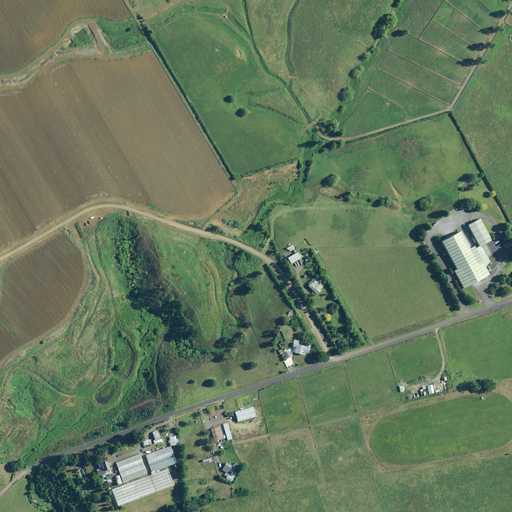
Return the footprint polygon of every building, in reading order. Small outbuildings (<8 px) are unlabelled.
[(468,221),(480,243),(492,237),(479,215),(468,221)] [(154,220),(144,217),(142,223),(152,226),(154,220)] [(440,238),(464,285),(489,272),(473,241),(467,244),(459,228),(440,238)] [(301,258),(297,252),(287,258),(290,264),(301,258)] [(322,287),(315,280),(312,283),(311,282),(308,286),(317,294),(321,290),(320,289),(322,287)] [(308,353),(310,344),(294,340),(292,346),(293,347),(292,349),(294,349),(293,352),(303,355),(304,352),(308,353)] [(255,417),(253,407),(234,412),(237,422),(255,417)] [(231,439),(227,423),(223,424),(227,440),(231,439)] [(223,438),(219,427),(211,429),(214,441),(223,438)] [(157,431),(152,433),(154,439),(153,440),(154,444),(161,442),(161,443),(163,442),(160,435),(159,436),(157,431)] [(177,436),(173,436),(174,437),(170,437),(170,440),(168,440),(169,443),(170,443),(170,446),(178,445),(177,436)] [(155,471),(176,463),(170,446),(145,455),(149,468),(152,474),(111,489),(118,506),(173,486),(167,469),(156,473),(155,471)] [(147,473),(140,454),(116,463),(123,482),(147,473)] [(110,471),(106,458),(96,461),(99,468),(95,469),(98,476),(110,471)] [(232,473),(235,468),(226,463),(221,470),(227,473),(228,471),(232,473)] [(113,478),(111,474),(106,476),(105,474),(101,476),(105,484),(112,481),(111,479),(113,478)]
